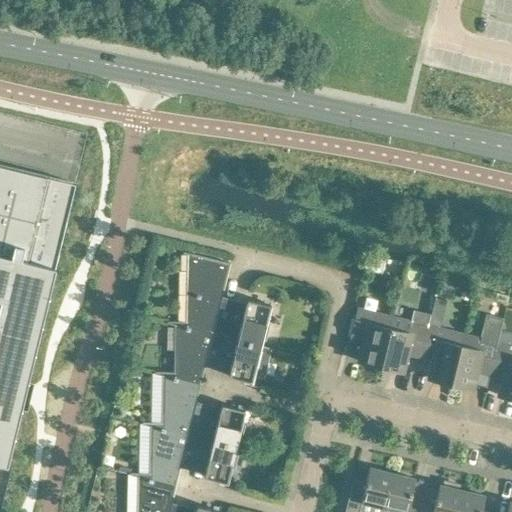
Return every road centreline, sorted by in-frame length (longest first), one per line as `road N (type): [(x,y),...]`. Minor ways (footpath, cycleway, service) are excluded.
road 1 (unclassified): [(50,511),(148,73)]
road 2 (tertiary): [(511,149),(148,73)]
road 3 (residential): [(327,399),(346,301),(341,283),(233,251)]
road 4 (residential): [(511,444),(327,399)]
road 5 (tertiary): [(148,73),(0,45)]
